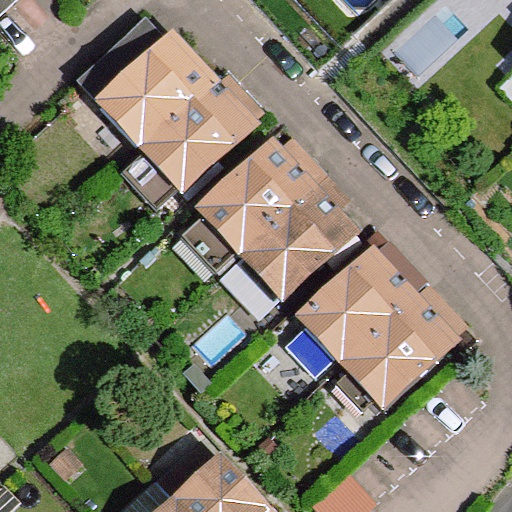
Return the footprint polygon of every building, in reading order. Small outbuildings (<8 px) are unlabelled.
[(0,0),(0,21),(11,10),(0,0)] [(0,0),(11,10),(22,0),(0,0)] [(78,90),(103,117),(173,50),(148,24),(78,90)] [(173,50),(103,117),(184,202),(255,136),(173,50)] [(274,157),(204,225),(287,311),(357,243),(274,157)] [(377,266),(304,335),(389,422),(461,353),(377,266)] [(178,511),(257,511),(203,451),(159,490),(178,511)] [(325,502),(331,511),(378,511),(388,505),(368,474),(325,502)]
